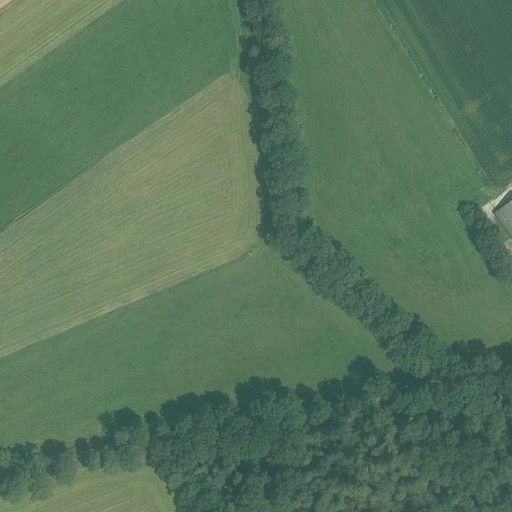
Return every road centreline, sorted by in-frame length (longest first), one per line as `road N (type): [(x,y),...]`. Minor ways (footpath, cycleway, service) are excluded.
road 1 (unclassified): [(0,471),(457,385)]
road 2 (unclassified): [(457,385),(285,223),(292,172),(265,0)]
